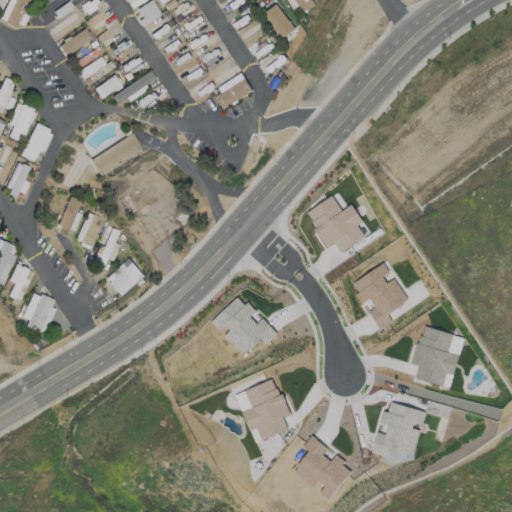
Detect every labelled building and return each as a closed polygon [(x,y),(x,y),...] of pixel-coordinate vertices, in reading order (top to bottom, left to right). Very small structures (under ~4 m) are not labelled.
[(0,21),(16,27),(19,19),(22,20),(29,1),(25,0),(5,0),(0,16),(0,21)] [(142,24),(159,15),(150,0),(134,9),(142,24)] [(289,0),(296,14),(310,7),(306,0),(289,0)] [(294,28),(276,3),(263,12),(282,37),(294,28)] [(64,56),(90,39),(83,28),(57,45),(64,56)] [(103,57),(76,68),(83,83),(109,71),(103,57)] [(111,95),(116,103),(125,97),(126,100),(155,81),(149,70),(111,95)] [(221,108),(251,90),(241,72),(217,87),(220,93),(214,96),(221,108)] [(98,97),(120,86),(114,75),(93,86),(98,97)] [(9,110),(14,98),(8,96),(13,83),(1,79),(0,80),(0,110),(1,111),(2,108),(9,110)] [(7,136),(22,141),(33,110),(14,104),(7,125),(11,125),(7,136)] [(35,162),(49,131),(33,124),(19,155),(35,162)] [(89,159),(98,175),(140,148),(130,133),(89,159)] [(22,180),(28,166),(15,161),(4,190),(22,196),(27,182),(22,180)] [(75,212),(79,200),(66,196),(57,226),(74,231),(79,213),(75,212)] [(305,211),(325,247),(334,242),(339,251),(364,238),(357,224),(361,222),(351,204),(340,210),(333,196),(305,211)] [(84,210),(74,242),(90,248),(101,215),(84,210)] [(118,230),(110,228),(103,247),(97,244),(92,260),(110,267),(118,244),(114,242),(118,230)] [(0,244),(0,279),(1,279),(16,248),(2,241),(0,244)] [(120,295),(143,276),(128,257),(105,277),(120,295)] [(352,281),(358,291),(355,293),(361,303),(369,299),(374,307),(368,310),(378,329),(391,322),(386,314),(408,302),(392,275),(390,276),(383,263),(352,281)] [(7,281),(11,282),(6,298),(20,303),(31,270),(13,264),(7,281)] [(55,301),(31,291),(20,317),(26,320),(24,325),(37,331),(41,323),(45,325),(55,301)] [(210,321),(221,333),(242,356),(260,338),(265,343),(277,333),(262,318),(256,324),(249,316),(254,312),(238,295),(210,321)] [(414,378),(442,385),(445,373),(453,375),(458,354),(448,352),(452,334),(422,325),(411,364),(417,365),(414,378)] [(243,390),(250,407),(241,411),(248,431),(255,428),(260,439),(287,429),(282,415),(287,413),(273,378),(243,390)] [(371,452),(386,456),(387,450),(413,456),(419,430),(412,428),(413,422),(421,423),(424,410),(390,402),(388,412),(383,410),(380,423),(387,425),(385,433),(376,431),(371,452)] [(328,499),(351,468),(334,456),(331,460),(323,454),(327,447),(310,435),(302,446),(308,450),(293,471),(317,489),(316,490),(328,499)]
